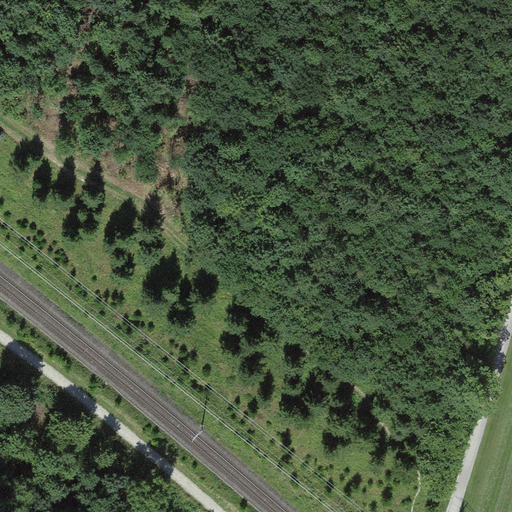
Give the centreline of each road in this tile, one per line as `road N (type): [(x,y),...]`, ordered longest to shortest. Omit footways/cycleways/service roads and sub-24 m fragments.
road 1 (track): [(0,336),(217,511)]
road 2 (track): [(453,511),(511,311)]
